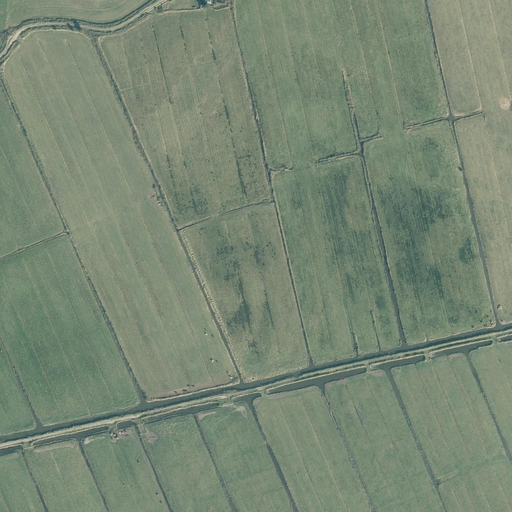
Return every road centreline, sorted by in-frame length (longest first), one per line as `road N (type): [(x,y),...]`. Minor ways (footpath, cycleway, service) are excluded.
road 1 (unclassified): [(0,446),(511,332)]
road 2 (track): [(0,56),(19,31),(50,24),(107,30),(164,0)]
